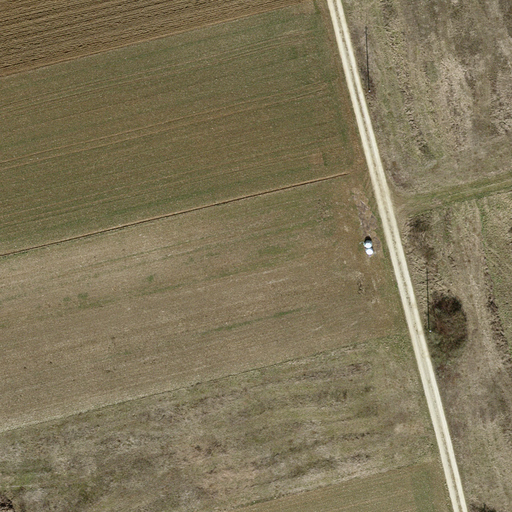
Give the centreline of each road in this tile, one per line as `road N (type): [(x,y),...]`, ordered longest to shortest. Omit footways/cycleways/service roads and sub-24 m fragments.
road 1 (track): [(462,511),(336,0)]
road 2 (track): [(388,211),(511,177)]
